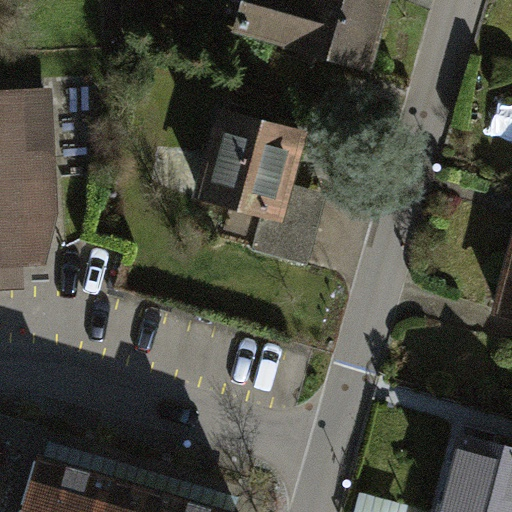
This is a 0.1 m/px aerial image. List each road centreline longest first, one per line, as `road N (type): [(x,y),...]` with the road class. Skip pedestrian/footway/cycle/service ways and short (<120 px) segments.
road 1 (residential): [(333,459),(462,0)]
road 2 (residential): [(0,372),(101,387),(333,459)]
